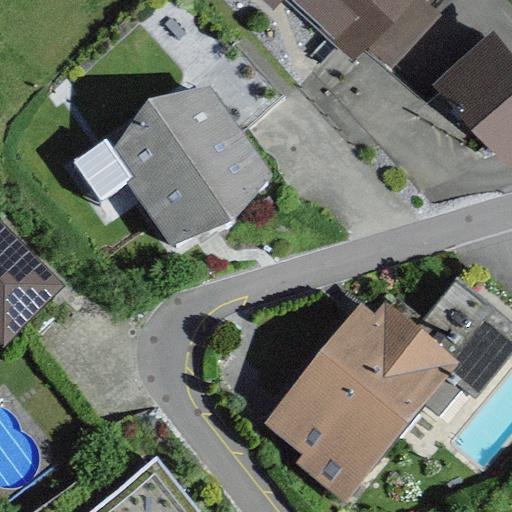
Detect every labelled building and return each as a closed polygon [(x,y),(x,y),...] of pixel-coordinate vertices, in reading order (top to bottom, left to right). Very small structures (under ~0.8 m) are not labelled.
[(277,0),(353,80),(431,7),(425,0),(277,0)] [(511,43),(492,22),(433,78),(511,160),(511,159),(511,43)] [(277,191),(211,92),(113,157),(179,256),(277,191)] [(0,337),(11,349),(70,292),(0,221),(0,337)] [(371,317),(270,434),(354,507),(468,375),(394,311),(382,326),(371,317)] [(194,511),(162,469),(105,511),(194,511)]
